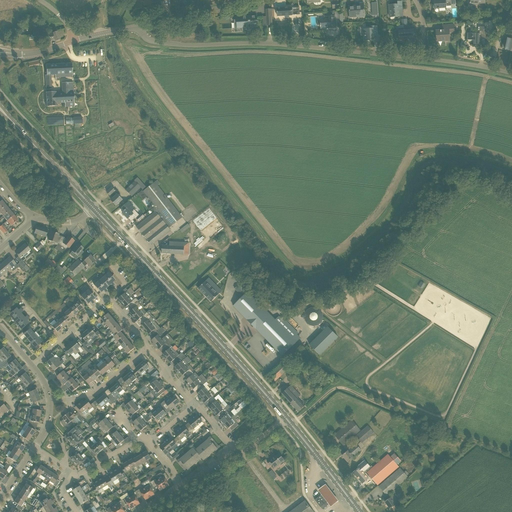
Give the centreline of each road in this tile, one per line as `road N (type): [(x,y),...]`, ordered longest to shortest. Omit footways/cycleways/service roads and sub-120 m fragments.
road 1 (unclassified): [(424,59),(151,41),(140,27)]
road 2 (secondary): [(285,417),(92,208)]
road 3 (track): [(511,453),(339,387),(297,419)]
road 4 (secondary): [(92,208),(6,116)]
road 5 (residential): [(182,485),(232,449),(192,406)]
road 6 (secondary): [(359,511),(285,417)]
